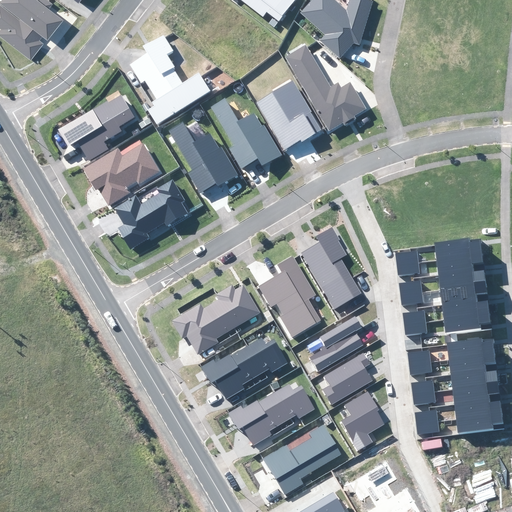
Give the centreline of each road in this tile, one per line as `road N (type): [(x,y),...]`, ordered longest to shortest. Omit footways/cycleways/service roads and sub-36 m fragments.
road 1 (residential): [(340,174),(384,260),(407,438),(434,511)]
road 2 (residential): [(111,310),(340,174)]
road 3 (tertiary): [(228,511),(111,310)]
road 4 (tertiary): [(111,310),(0,121)]
road 5 (residential): [(0,120),(65,79),(131,0)]
road 6 (residential): [(404,150),(382,91),(398,0)]
